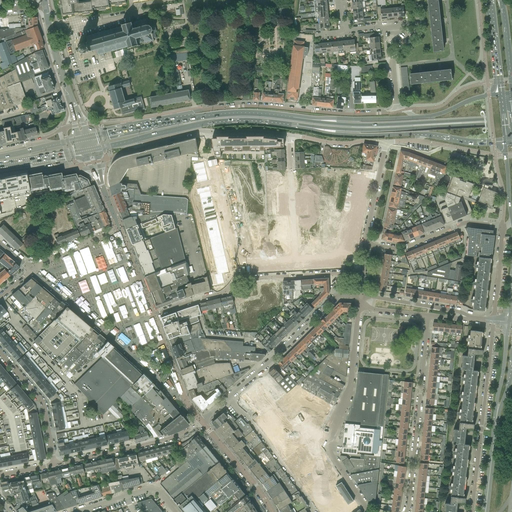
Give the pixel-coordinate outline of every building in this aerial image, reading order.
[(62,0),(63,0),(61,1),(63,16),(75,14),(74,13),(79,12),(79,14),(93,12),(93,8),(95,8),(95,10),(110,7),(109,3),(111,3),(111,5),(126,3),(125,0),(91,0),(91,1),(79,2),(78,0),(62,0)] [(428,0),(430,11),(439,10),(437,0),(428,0)] [(387,19),(386,9),(381,10),(380,7),(377,7),(378,14),(381,14),(381,19),(387,19)] [(439,10),(430,11),(432,31),(441,30),(439,10)] [(363,13),(353,14),(354,20),(359,19),(360,22),(370,21),(370,18),(363,19),(363,13)] [(0,39),(4,38),(36,26),(36,17),(32,18),(32,15),(23,15),(23,18),(23,19),(21,19),(21,22),(25,22),(25,28),(8,29),(0,29),(0,39)] [(98,33),(97,31),(96,31),(94,32),(93,32),(94,34),(93,34),(92,33),(91,33),(92,35),(86,36),(85,36),(86,37),(87,42),(80,44),(79,43),(78,44),(79,45),(81,54),(81,55),(82,55),(83,54),(90,52),(92,53),(92,52),(93,51),(96,50),(98,55),(97,56),(98,57),(99,55),(100,55),(101,57),(104,56),(103,54),(104,54),(105,55),(106,55),(105,53),(110,52),(111,53),(112,53),(111,52),(116,50),(117,52),(118,51),(117,50),(122,49),(123,50),(124,50),(123,48),(128,47),(129,47),(128,49),(129,48),(138,46),(140,46),(140,45),(139,45),(138,44),(143,43),(143,44),(144,44),(144,43),(147,43),(148,43),(148,42),(151,41),(151,42),(152,42),(151,41),(152,41),(152,42),(153,42),(154,41),(155,41),(155,40),(154,40),(154,39),(156,38),(157,38),(156,38),(155,34),(156,34),(156,33),(155,33),(156,31),(157,30),(156,30),(155,26),(155,25),(153,24),(153,23),(152,23),(151,19),(151,18),(150,19),(148,19),(148,18),(148,17),(147,18),(145,19),(145,18),(144,18),(144,19),(141,20),(141,19),(140,19),(140,20),(137,21),(137,20),(136,21),(137,22),(133,23),(132,23),(133,21),(133,20),(132,22),(123,24),(122,23),(121,24),(122,25),(123,26),(117,28),(117,26),(116,26),(116,28),(111,29),(111,28),(110,28),(110,30),(105,31),(105,30),(104,30),(104,31),(99,33),(99,31),(98,32),(98,33)] [(8,18),(0,18),(0,22),(0,29),(8,29),(8,18)] [(320,24),(315,24),(316,25),(316,31),(323,31),(323,29),(330,29),(329,23),(320,24)] [(36,26),(4,38),(9,54),(15,52),(15,51),(32,44),(41,41),(42,41),(38,31),(36,26)] [(441,30),(432,31),(434,52),(443,51),(441,30)] [(370,41),(370,44),(379,43),(379,37),(373,37),(373,33),(364,34),(364,39),(367,38),(368,40),(369,41),(370,41)] [(349,41),(350,50),(350,53),(356,52),(356,55),(359,55),(359,52),(359,50),(358,48),(358,45),(355,46),(354,40),(349,41)] [(44,48),(41,41),(32,44),(34,48),(29,49),(31,52),(44,48)] [(297,100),(302,59),(304,59),(305,56),(307,56),(308,48),(304,47),(303,47),(304,42),(295,41),(294,46),(293,46),(289,77),(288,78),(288,82),(289,82),(287,99),(290,99),(294,100),(297,100)] [(4,42),(0,43),(0,52),(4,63),(0,63),(0,64),(2,70),(8,68),(7,65),(17,62),(14,54),(9,56),(4,42)] [(174,52),(168,53),(169,57),(170,63),(176,62),(179,62),(190,59),(189,53),(188,49),(174,52)] [(34,56),(27,58),(29,64),(36,61),(44,58),(41,51),(38,52),(33,54),(34,56)] [(381,54),(371,55),(368,56),(369,61),(367,61),(367,64),(376,63),(376,60),(381,60),(381,54)] [(13,65),(14,69),(18,79),(28,76),(34,74),(32,69),(30,70),(28,64),(29,64),(27,58),(27,57),(13,65)] [(37,63),(31,65),(34,71),(39,69),(40,71),(46,69),(48,68),(45,60),(44,58),(36,61),(37,63)] [(176,62),(170,63),(174,86),(181,85),(176,62)] [(336,74),(347,75),(348,66),(337,65),(336,74)] [(18,79),(14,69),(0,77),(0,110),(3,109),(3,110),(3,109),(11,106),(12,107),(20,103),(26,101),(22,90),(19,82),(18,79)] [(451,70),(430,72),(431,82),(452,79),(451,70)] [(45,73),(34,77),(35,80),(38,87),(40,86),(41,85),(41,88),(43,87),(45,93),(50,91),(54,90),(52,84),(51,81),(47,72),(45,73)] [(431,82),(430,72),(410,75),(411,84),(431,82)] [(322,106),(327,107),(329,93),(329,89),(329,88),(330,82),(330,78),(326,77),(325,93),(326,93),(325,99),(323,98),(322,106)] [(353,83),(352,83),(353,93),(353,97),(353,98),(354,98),(354,103),(355,103),(354,103),(362,103),(361,92),(361,81),(360,81),(360,78),(354,78),(354,81),(353,82),(353,83)] [(254,95),(253,100),(259,101),(262,101),(262,97),(259,97),(259,96),(260,90),(260,89),(257,88),(258,81),(258,80),(258,79),(255,79),(254,92),(254,95)] [(109,91),(115,109),(124,107),(125,111),(136,108),(135,104),(134,99),(126,101),(122,88),(131,85),(129,81),(122,83),(122,80),(115,82),(116,84),(108,87),(110,91),(109,91)] [(361,92),(362,103),(362,104),(363,104),(363,103),(376,102),(375,97),(376,97),(374,82),(369,82),(371,94),(363,94),(363,92),(361,92)] [(149,97),(150,103),(151,108),(191,100),(189,90),(149,97)] [(28,105),(29,109),(31,116),(48,109),(48,111),(50,110),(51,115),(55,113),(64,111),(63,107),(62,107),(61,108),(58,101),(59,101),(60,100),(59,98),(58,97),(56,98),(55,99),(53,100),(51,95),(44,98),(46,106),(37,109),(35,104),(40,102),(38,99),(27,103),(28,105)] [(336,108),(343,109),(343,103),(345,103),(345,97),(337,97),(336,108)] [(24,115),(18,117),(21,124),(26,123),(25,118),(24,116),(24,115)] [(3,131),(6,143),(12,142),(12,141),(10,133),(11,133),(9,125),(14,124),(13,118),(1,121),(3,131)] [(29,125),(28,126),(31,137),(37,135),(34,122),(29,124),(29,125)] [(25,138),(31,137),(28,126),(22,127),(25,138)] [(20,131),(17,132),(19,140),(19,141),(25,139),(25,138),(22,127),(22,128),(19,129),(20,131)] [(17,132),(16,132),(11,133),(10,133),(12,141),(19,140),(17,132)] [(217,138),(212,138),(215,158),(218,158),(221,158),(221,157),(221,155),(221,154),(221,151),(265,151),(265,148),(284,147),(284,144),(284,139),(278,138),(265,136),(246,136),(217,137),(217,138)] [(108,183),(110,187),(119,183),(120,183),(128,169),(172,158),(198,151),(196,138),(173,144),(173,145),(170,146),(169,146),(168,145),(164,146),(162,147),(160,147),(145,151),(145,152),(141,153),(140,152),(121,157),(121,158),(120,158),(118,159),(117,160),(115,162),(114,163),(113,165),(112,166),(111,168),(110,170),(109,171),(109,173),(109,175),(108,177),(108,179),(109,181),(109,183),(108,183)] [(366,159),(366,160),(374,161),(376,148),(375,147),(375,146),(369,145),(367,159),(366,159)] [(398,163),(396,174),(403,175),(404,172),(403,172),(404,169),(402,168),(403,163),(405,163),(404,165),(406,165),(406,163),(410,154),(408,153),(401,151),(400,152),(398,163)] [(408,166),(410,167),(415,155),(410,154),(406,163),(408,164),(408,166)] [(415,155),(410,167),(412,168),(413,166),(416,167),(420,157),(415,155)] [(418,167),(415,175),(417,176),(424,159),(420,157),(416,167),(418,167)] [(417,176),(416,180),(419,181),(422,172),(422,171),(423,167),(426,167),(429,160),(424,159),(417,176)] [(203,162),(193,164),(198,184),(199,188),(199,189),(196,189),(197,194),(199,194),(217,274),(215,275),(209,276),(211,286),(212,286),(217,285),(224,283),(222,274),(229,272),(209,186),(208,181),(203,162)] [(429,174),(428,176),(433,178),(433,176),(438,164),(433,162),(429,174)] [(433,176),(433,178),(434,179),(434,178),(437,179),(440,173),(442,166),(438,164),(433,176)] [(447,167),(442,166),(440,173),(437,179),(435,184),(437,185),(440,178),(443,179),(444,174),(447,167)] [(296,185),(295,185),(296,193),(304,192),(306,213),(297,214),(297,222),(299,222),(300,244),(301,244),(301,253),(322,252),(322,243),(319,243),(315,169),(296,170),(296,185)] [(286,171),(267,172),(270,246),(268,246),(268,255),(289,253),(289,245),(290,245),(288,223),(290,222),(290,214),(281,215),(280,194),(288,193),(288,185),(287,185),(286,171)] [(0,199),(29,194),(30,194),(30,191),(27,175),(26,173),(20,174),(20,175),(15,175),(9,176),(4,177),(4,178),(0,178),(0,199)] [(61,177),(61,173),(60,173),(58,174),(58,173),(51,174),(51,175),(50,175),(50,176),(47,176),(46,176),(45,176),(45,175),(43,175),(42,176),(41,173),(37,174),(36,174),(37,174),(31,175),(30,174),(27,175),(30,191),(48,187),(49,191),(63,188),(64,192),(74,190),(74,191),(81,188),(89,184),(87,179),(79,175),(76,176),(75,174),(71,175),(71,174),(65,175),(65,176),(61,177)] [(459,217),(460,218),(472,213),(467,200),(465,199),(466,197),(468,198),(473,184),(466,181),(466,183),(459,180),(460,179),(453,176),(444,199),(445,202),(439,205),(446,224),(453,221),(453,219),(459,217)] [(110,187),(113,195),(121,192),(141,193),(137,184),(119,183),(110,187)] [(85,196),(96,192),(93,185),(88,187),(82,189),(85,196)] [(496,192),(491,191),(492,186),(484,185),(478,201),(492,207),(496,196),(495,195),(496,192)] [(393,187),(392,192),(404,194),(404,195),(405,195),(407,195),(408,195),(408,194),(406,194),(406,193),(403,193),(403,192),(401,191),(401,188),(398,188),(393,187)] [(73,201),(73,202),(76,208),(99,198),(96,192),(85,196),(73,201)] [(113,195),(116,202),(124,199),(124,200),(129,199),(129,201),(131,202),(188,206),(188,198),(185,197),(156,195),(156,194),(141,193),(121,192),(113,195)] [(392,192),(391,197),(401,199),(402,199),(404,200),(406,200),(407,195),(405,195),(404,195),(404,194),(392,192)] [(32,198),(35,205),(46,201),(43,194),(32,198)] [(391,197),(389,202),(405,205),(406,200),(404,200),(402,199),(401,199),(391,197)] [(76,208),(78,214),(90,209),(90,210),(92,209),(91,208),(101,204),(99,198),(76,208)] [(116,202),(120,212),(128,209),(129,209),(135,209),(145,210),(163,212),(168,212),(187,213),(188,206),(131,202),(129,201),(129,199),(124,200),(124,199),(116,202)] [(81,236),(92,232),(90,226),(89,224),(91,223),(89,217),(81,220),(78,214),(76,208),(73,202),(66,205),(73,220),(77,228),(81,236)] [(90,210),(92,214),(104,210),(101,204),(91,208),(92,209),(90,210)] [(332,207),(328,236),(332,236),(335,213),(340,214),(341,208),(332,207)] [(388,208),(387,213),(399,216),(400,216),(402,216),(402,215),(403,214),(400,213),(400,211),(397,210),(393,209),(388,208)] [(429,208),(427,209),(435,229),(439,227),(435,216),(432,217),(431,215),(429,208)] [(120,212),(123,220),(137,214),(163,213),(163,212),(145,210),(135,209),(129,209),(128,209),(120,212)] [(426,217),(425,217),(425,220),(430,230),(435,229),(427,209),(425,210),(428,217),(426,218),(426,217)] [(91,223),(96,220),(99,219),(99,220),(107,217),(104,211),(96,214),(89,217),(91,223)] [(168,214),(168,212),(163,212),(163,213),(137,214),(123,220),(126,229),(138,224),(154,218),(160,216),(164,214),(165,214),(168,214)] [(12,217),(15,223),(23,219),(20,213),(12,217)] [(436,213),(434,214),(435,216),(439,227),(444,225),(442,220),(442,218),(440,214),(437,215),(437,214),(436,214),(436,213)] [(138,224),(126,229),(127,229),(127,231),(129,235),(132,243),(133,245),(146,240),(142,230),(140,230),(140,228),(141,228),(143,228),(149,226),(149,225),(150,224),(151,225),(157,223),(157,222),(158,222),(160,221),(163,227),(164,226),(165,227),(163,228),(165,232),(176,228),(174,224),(174,222),(172,215),(164,214),(160,216),(154,218),(138,225),(138,224)] [(109,223),(109,221),(107,217),(99,220),(99,219),(96,220),(100,229),(108,225),(109,223)] [(423,219),(420,220),(420,221),(421,222),(422,226),(423,228),(425,232),(430,230),(425,220),(425,217),(423,218),(423,219)] [(92,232),(97,230),(100,229),(96,220),(91,223),(89,224),(90,226),(92,232)] [(419,221),(414,223),(416,227),(419,235),(424,233),(422,228),(421,226),(419,221)] [(411,223),(409,224),(414,237),(419,235),(416,227),(413,228),(412,224),(412,225),(411,223)] [(0,227),(0,234),(17,250),(28,238),(24,235),(20,240),(3,224),(0,227)] [(408,230),(406,230),(410,239),(414,237),(409,224),(406,225),(408,230)] [(146,273),(144,273),(145,275),(145,276),(186,261),(181,244),(181,242),(179,235),(177,228),(176,228),(165,232),(146,240),(133,245),(133,246),(134,247),(135,247),(136,247),(138,251),(141,259),(146,273)] [(403,232),(401,232),(402,232),(402,234),(405,241),(410,239),(406,230),(405,228),(403,228),(402,229),(403,232)] [(467,256),(479,257),(490,258),(493,231),(489,231),(489,230),(489,231),(485,230),(486,230),(485,230),(482,230),(482,229),(481,229),(481,230),(478,229),(474,229),(474,228),(474,229),(471,228),(468,228),(465,229),(468,237),(467,256)] [(77,229),(69,232),(72,240),(80,237),(77,229)] [(69,232),(62,235),(65,243),(72,240),(69,232)] [(457,232),(452,234),(456,244),(461,241),(460,238),(463,237),(462,233),(459,235),(457,232)] [(65,243),(62,235),(61,236),(61,235),(58,236),(57,234),(54,236),(58,246),(65,243)] [(452,234),(446,237),(450,246),(456,244),(452,234)] [(446,237),(440,239),(444,249),(450,246),(446,237)] [(440,239),(434,241),(438,251),(444,249),(440,239)] [(434,241),(428,244),(432,253),(438,251),(434,241)] [(428,244),(423,246),(427,256),(432,253),(428,244)] [(423,246),(417,249),(421,258),(427,256),(423,246)] [(417,249),(411,251),(415,261),(421,258),(417,249)] [(415,261),(411,251),(405,253),(409,263),(415,261)] [(4,254),(0,259),(0,262),(9,270),(6,272),(9,276),(20,267),(4,254)] [(475,265),(475,266),(475,267),(476,267),(478,267),(478,268),(477,275),(489,276),(488,276),(489,272),(489,273),(490,269),(489,269),(489,266),(490,266),(491,262),(490,262),(490,259),(491,259),(490,258),(479,257),(478,265),(477,264),(476,264),(475,265)] [(145,276),(151,292),(188,278),(187,276),(189,275),(186,261),(145,276)] [(427,273),(427,275),(449,279),(460,281),(463,265),(457,264),(455,271),(449,270),(451,263),(427,273)] [(0,274),(3,277),(5,280),(9,276),(4,269),(0,272),(0,274)] [(473,282),(473,284),(474,284),(476,285),(475,292),(487,294),(487,293),(486,293),(487,290),(488,286),(487,286),(487,284),(488,284),(489,280),(488,280),(488,276),(489,276),(477,275),(476,282),(475,282),(474,282),(473,282)] [(194,280),(195,284),(193,284),(192,284),(194,294),(196,294),(208,291),(211,290),(207,276),(194,280)] [(37,282),(32,277),(17,290),(25,297),(37,282)] [(151,292),(155,303),(165,299),(165,297),(168,296),(177,292),(177,291),(180,290),(179,288),(184,286),(183,284),(189,282),(188,278),(151,292)] [(320,288),(320,289),(321,288),(324,288),(324,285),(329,285),(329,278),(314,279),(314,284),(317,284),(317,286),(320,286),(320,288)] [(313,284),(314,284),(314,279),(300,280),(301,290),(311,289),(311,285),(313,285),(313,284)] [(43,287),(37,282),(25,297),(17,290),(11,295),(15,299),(16,300),(22,306),(24,307),(29,302),(43,287)] [(186,289),(185,289),(186,290),(186,289),(187,292),(185,293),(186,297),(195,294),(194,294),(192,284),(191,282),(190,283),(187,284),(187,285),(185,286),(186,289)] [(278,282),(259,283),(260,295),(279,294),(278,282)] [(320,295),(318,297),(321,301),(329,293),(329,285),(324,285),(324,288),(321,288),(320,289),(319,291),(321,293),(319,294),(320,295)] [(177,292),(180,300),(186,297),(185,293),(187,292),(186,289),(186,290),(185,289),(186,289),(185,286),(184,286),(179,288),(180,290),(177,291),(177,292)] [(49,292),(43,287),(29,302),(24,307),(32,316),(36,310),(34,309),(49,292)] [(43,310),(54,297),(49,292),(34,309),(36,310),(32,316),(35,319),(43,310)] [(165,299),(155,303),(157,308),(180,300),(177,292),(168,296),(165,297),(165,299)] [(471,300),(471,301),(471,302),(472,302),(474,302),(474,303),(473,310),(485,311),(484,311),(485,307),(486,304),(485,303),(485,301),(486,301),(486,297),(486,294),(487,294),(475,292),(474,299),(473,299),(472,299),(471,299),(471,300)] [(232,296),(227,297),(229,305),(228,305),(230,312),(231,314),(232,314),(234,313),(236,313),(235,306),(233,307),(232,304),(234,304),(234,303),(233,301),(232,296)] [(274,296),(263,307),(265,309),(276,298),(274,296)] [(43,310),(35,319),(40,324),(45,319),(47,317),(49,315),(52,312),(55,308),(54,308),(55,307),(56,308),(58,305),(61,302),(55,297),(54,297),(43,310)] [(227,297),(220,299),(224,313),(230,312),(228,305),(229,305),(227,297)] [(321,301),(318,297),(311,304),(315,307),(321,301)] [(257,298),(235,303),(238,315),(258,310),(258,312),(263,311),(260,300),(257,301),(257,298)] [(220,299),(214,300),(215,308),(220,307),(221,313),(222,315),(224,315),(224,313),(220,299)] [(299,299),(297,300),(298,301),(298,302),(309,313),(313,309),(307,302),(305,305),(299,299)] [(16,300),(13,303),(19,309),(22,306),(16,300)] [(214,300),(207,302),(209,310),(213,309),(214,313),(215,313),(216,312),(215,308),(214,300)] [(301,309),(299,311),(305,317),(309,313),(298,302),(298,301),(297,300),(294,302),(301,309)] [(49,315),(54,319),(66,306),(61,302),(58,305),(56,308),(55,307),(54,308),(55,308),(52,312),(49,315)] [(207,302),(200,303),(200,304),(201,308),(202,312),(206,310),(207,315),(208,315),(209,322),(212,321),(213,321),(211,315),(211,314),(210,314),(209,310),(207,302)] [(339,303),(333,309),(340,315),(343,312),(343,303),(339,303)] [(0,313),(2,316),(4,318),(8,314),(6,312),(7,312),(0,304),(0,313)] [(194,306),(189,308),(193,317),(197,322),(199,321),(197,315),(199,315),(201,314),(198,305),(196,305),(194,306)] [(56,365),(57,364),(59,362),(84,336),(85,338),(92,329),(66,306),(54,319),(41,334),(33,341),(56,365)] [(165,327),(165,329),(173,326),(178,326),(187,326),(197,322),(193,317),(189,308),(187,308),(161,318),(165,327)] [(293,309),(291,311),(301,321),(305,317),(299,311),(296,313),(293,309)] [(332,312),(330,313),(340,323),(341,321),(338,317),(340,315),(333,309),(332,311),(332,312)] [(291,311),(289,313),(290,314),(292,317),(291,318),(290,318),(297,325),(301,321),(291,311)] [(326,317),(325,317),(328,321),(331,324),(332,323),(334,325),(336,323),(337,325),(340,323),(330,313),(328,315),(327,315),(326,317)] [(325,317),(321,321),(331,331),(333,329),(329,326),(331,324),(328,321),(325,317)] [(286,318),(284,319),(293,328),(294,327),(295,327),(297,325),(290,318),(288,320),(286,318)] [(284,324),(283,326),(289,332),(293,328),(284,319),(282,322),(284,324)] [(318,325),(321,329),(323,331),(325,329),(329,333),(331,331),(321,321),(321,322),(320,323),(319,323),(318,324),(318,325)] [(165,329),(169,339),(177,336),(189,333),(204,334),(203,333),(199,323),(188,327),(187,326),(178,326),(173,326),(165,329)] [(26,325),(22,329),(33,340),(36,336),(26,325)] [(278,325),(276,327),(285,336),(287,334),(288,333),(289,332),(283,326),(281,328),(278,325)] [(315,328),(313,329),(323,339),(325,337),(321,333),(323,332),(323,331),(321,329),(318,325),(317,326),(316,326),(315,327),(315,328)] [(266,326),(263,329),(265,331),(268,335),(277,344),(281,340),(275,334),(273,336),(270,333),(266,330),(268,328),(266,326)] [(277,332),(275,334),(281,340),(282,340),(283,339),(283,338),(285,336),(276,327),(274,329),(277,332)] [(84,336),(59,362),(66,370),(92,342),(99,334),(92,329),(85,338),(84,336)] [(311,331),(309,333),(318,342),(320,340),(322,342),(324,340),(323,339),(313,329),(311,331)] [(466,338),(466,340),(467,340),(468,341),(469,341),(469,342),(468,348),(470,349),(470,348),(480,349),(480,346),(481,346),(481,342),(480,342),(481,340),(482,340),(482,336),(481,336),(482,332),(482,333),(482,332),(471,331),(470,338),(468,338),(467,338),(466,338)] [(7,332),(0,337),(0,341),(2,344),(9,338),(9,337),(10,336),(7,332)] [(169,339),(172,346),(180,343),(180,344),(195,338),(205,339),(204,335),(204,334),(189,333),(177,336),(169,339)] [(316,344),(318,342),(309,333),(307,334),(307,335),(306,337),(315,346),(317,344),(316,344)] [(103,338),(99,334),(92,342),(66,370),(63,373),(66,375),(69,371),(76,365),(77,366),(85,356),(85,357),(94,347),(103,338)] [(266,337),(264,339),(273,348),(275,346),(277,344),(268,335),(267,335),(266,337)] [(302,340),(304,342),(305,343),(304,344),(305,345),(307,347),(308,346),(308,347),(312,350),(315,346),(306,337),(304,338),(303,338),(302,339),(302,340)] [(5,348),(12,342),(9,338),(2,344),(5,348)] [(76,365),(69,371),(73,375),(79,369),(86,362),(92,356),(101,347),(106,341),(103,338),(94,347),(90,352),(85,357),(85,356),(77,366),(76,365)] [(200,349),(221,351),(242,353),(255,353),(256,347),(243,346),(243,342),(205,339),(195,338),(180,344),(180,343),(172,346),(176,357),(185,354),(186,355),(187,354),(187,353),(192,351),(192,352),(200,349)] [(273,348),(264,339),(261,343),(266,348),(269,352),(273,348)] [(12,342),(5,348),(8,352),(17,344),(18,344),(15,340),(12,342)] [(299,343),(298,345),(307,354),(312,359),(315,357),(309,352),(308,352),(310,350),(307,347),(305,345),(304,344),(305,343),(304,342),(302,340),(302,341),(301,341),(300,341),(299,342),(299,343)] [(113,346),(106,341),(101,347),(92,356),(96,359),(100,356),(102,358),(108,352),(113,346)] [(12,356),(21,348),(17,344),(8,352),(12,356)] [(295,346),(294,348),(300,354),(302,353),(305,356),(306,355),(307,354),(298,345),(296,346),(295,346)] [(114,347),(113,346),(108,352),(102,358),(74,384),(78,388),(105,363),(107,361),(108,362),(109,361),(111,363),(113,360),(111,359),(117,353),(118,351),(114,347)] [(21,348),(12,356),(16,360),(24,353),(27,351),(23,347),(21,348)] [(303,357),(300,354),(294,348),(292,349),(292,350),(290,352),(300,361),(302,360),(301,359),(303,357)] [(461,370),(466,370),(471,371),(471,370),(473,354),(475,355),(475,354),(477,354),(482,354),(483,354),(483,350),(480,349),(470,348),(470,349),(469,354),(468,353),(468,356),(463,355),(463,356),(463,358),(462,358),(461,367),(462,367),(462,369),(461,369),(461,370)] [(214,357),(220,358),(221,351),(200,349),(192,352),(187,354),(186,355),(184,355),(177,358),(181,369),(210,358),(214,357)] [(335,357),(348,358),(348,350),(336,349),(335,349),(334,350),(331,353),(335,357)] [(118,351),(117,353),(111,359),(113,360),(111,363),(109,361),(108,362),(107,361),(105,363),(78,388),(82,393),(123,359),(125,358),(118,351)] [(241,360),(254,361),(259,361),(265,355),(265,354),(255,354),(255,353),(242,353),(221,351),(220,358),(241,360)] [(25,354),(17,361),(20,366),(27,360),(29,358),(30,358),(32,356),(28,352),(25,354)] [(287,356),(286,356),(289,360),(292,362),(292,361),(295,364),(297,363),(298,363),(298,364),(300,366),(302,364),(300,361),(290,352),(289,353),(288,353),(287,354),(287,355),(287,356)] [(325,359),(329,361),(346,371),(348,358),(335,357),(331,353),(326,358),(325,359)] [(282,359),(282,360),(292,370),(295,373),(297,372),(293,368),(295,366),(292,362),(289,360),(286,356),(286,357),(285,357),(284,358),(282,360),(282,359)] [(27,360),(20,366),(24,370),(31,364),(33,362),(30,358),(29,358),(27,360)] [(140,371),(127,359),(125,358),(123,359),(82,393),(103,415),(107,410),(112,405),(115,401),(119,398),(130,386),(142,373),(141,373),(140,371)] [(210,358),(181,369),(183,374),(215,363),(214,360),(213,358),(210,358)] [(312,371),(310,373),(337,388),(341,391),(344,385),(340,383),(329,377),(331,376),(333,371),(333,370),(332,369),(326,366),(329,361),(325,359),(323,361),(318,366),(315,369),(312,371)] [(290,371),(292,370),(282,360),(278,363),(284,369),(283,369),(284,370),(286,372),(288,370),(290,371)] [(329,361),(326,366),(332,369),(333,370),(341,374),(346,377),(346,371),(329,361)] [(183,374),(189,390),(218,380),(232,374),(234,374),(230,363),(215,363),(183,374)] [(27,374),(34,368),(31,364),(24,370),(27,374)] [(28,374),(27,374),(31,378),(40,370),(37,366),(34,368),(28,374)] [(275,366),(242,396),(253,409),(278,387),(272,379),(280,372),(275,366)] [(232,374),(218,380),(227,390),(250,370),(248,368),(234,374),(232,374)] [(40,370),(31,378),(34,382),(41,376),(44,374),(40,370)] [(462,378),(462,379),(462,380),(463,380),(465,380),(465,381),(464,387),(476,389),(475,389),(475,385),(476,385),(477,381),(476,381),(476,379),(477,379),(478,375),(477,375),(477,372),(478,372),(478,371),(473,371),(471,370),(471,371),(466,370),(465,377),(464,377),(463,377),(462,378)] [(358,371),(357,384),(380,386),(376,426),(377,426),(383,427),(389,375),(358,371)] [(0,383),(2,382),(3,381),(9,376),(6,372),(0,377),(0,383)] [(119,398),(130,409),(153,384),(152,383),(142,373),(130,386),(119,398)] [(288,375),(278,384),(287,395),(298,385),(288,375)] [(9,376),(3,381),(2,382),(5,385),(6,385),(12,380),(9,376)] [(45,380),(41,376),(34,382),(38,386),(45,380)] [(38,386),(41,390),(51,382),(53,381),(49,377),(47,379),(46,379),(45,380),(39,385),(38,386)] [(12,380),(6,385),(5,385),(9,389),(16,383),(13,380),(12,380)] [(189,390),(192,398),(218,388),(223,393),(227,390),(218,380),(189,390)] [(51,382),(41,390),(45,395),(52,389),(55,386),(51,382)] [(10,390),(13,394),(20,388),(17,384),(10,390)] [(130,409),(129,409),(133,413),(160,391),(160,390),(159,390),(154,385),(153,384),(130,409)] [(460,395),(460,396),(460,397),(461,397),(462,397),(463,397),(462,404),(474,406),(473,406),(473,402),(474,402),(475,398),(474,398),(474,396),(475,396),(476,392),(475,392),(475,389),(476,389),(464,387),(463,394),(461,394),(460,395)] [(20,388),(13,394),(16,398),(17,398),(23,392),(20,389),(20,388)] [(218,388),(192,398),(202,411),(223,393),(218,388)] [(49,399),(56,393),(52,389),(45,395),(49,399)] [(133,413),(139,419),(148,412),(160,403),(159,402),(165,397),(160,391),(133,413)] [(357,391),(347,417),(355,418),(354,423),(372,425),(375,392),(357,391)] [(23,392),(17,398),(16,398),(19,402),(20,401),(22,400),(26,396),(23,392)] [(50,400),(50,403),(59,402),(59,400),(61,399),(56,393),(49,399),(50,400)] [(257,416),(253,420),(288,467),(290,466),(319,511),(354,511),(359,509),(353,501),(348,504),(342,496),(337,487),(332,491),(325,480),(336,474),(314,439),(328,414),(315,406),(317,402),(309,398),(300,393),(289,414),(295,417),(294,419),(283,427),(270,408),(262,414),(263,416),(259,419),(257,416)] [(23,406),(23,405),(27,402),(30,400),(26,396),(22,400),(20,401),(19,402),(23,406)] [(170,403),(169,402),(168,403),(167,402),(168,401),(166,398),(166,397),(165,397),(159,402),(160,403),(148,412),(139,419),(144,424),(170,403)] [(26,410),(27,409),(32,405),(33,404),(30,400),(27,402),(23,405),(23,406),(26,410)] [(172,406),(170,403),(144,424),(145,426),(148,423),(151,428),(175,409),(174,407),(172,408),(172,406)] [(32,405),(27,409),(26,410),(27,410),(27,415),(37,413),(35,406),(33,404),(32,405)] [(458,412),(457,413),(458,414),(459,414),(461,415),(460,422),(461,422),(471,423),(471,420),(472,420),(473,416),(472,416),(472,413),(473,413),(473,410),(473,409),(473,406),(474,406),(462,404),(461,411),(461,412),(459,412),(458,412)] [(112,405),(107,410),(119,421),(123,416),(116,409),(112,405)] [(158,436),(163,435),(159,430),(173,419),(179,414),(178,413),(177,414),(176,413),(177,411),(175,409),(151,428),(158,436)] [(214,425),(217,429),(232,416),(226,410),(214,421),(214,425)] [(167,435),(168,435),(170,434),(171,434),(174,433),(176,432),(179,431),(181,430),(184,428),(186,427),(188,426),(189,425),(181,416),(179,414),(173,419),(159,430),(163,435),(164,436),(164,435),(166,434),(167,435)] [(217,429),(221,434),(221,433),(236,421),(232,416),(217,429)] [(241,417),(236,421),(221,433),(225,439),(239,427),(241,429),(247,424),(241,417)] [(455,443),(457,444),(463,444),(464,428),(466,428),(468,428),(474,427),(474,428),(474,424),(471,423),(461,422),(461,427),(459,427),(459,429),(457,429),(457,428),(455,428),(455,429),(454,429),(455,429),(455,431),(454,431),(453,440),(454,441),(453,443),(454,443),(454,444),(455,444),(455,443)] [(342,450),(342,453),(357,454),(357,452),(374,453),(374,456),(380,457),(383,427),(377,426),(376,429),(360,427),(360,425),(351,424),(345,423),(345,426),(344,426),(345,426),(344,429),(344,432),(343,443),(343,444),(342,446),(342,447),(343,447),(342,449),(342,450)] [(225,439),(233,447),(253,430),(248,424),(247,424),(241,429),(239,427),(225,439)] [(139,432),(142,441),(148,439),(146,431),(145,431),(145,430),(144,430),(143,428),(142,429),(142,428),(142,427),(142,426),(141,426),(140,426),(139,426),(138,426),(136,428),(138,430),(139,432)] [(131,431),(130,432),(132,435),(133,436),(134,439),(134,440),(135,443),(142,441),(139,432),(138,430),(136,428),(136,429),(135,429),(131,431)] [(237,452),(238,451),(257,436),(253,430),(233,447),(237,452)] [(84,435),(82,435),(83,438),(86,449),(91,448),(89,439),(88,437),(88,434),(84,435)] [(178,446),(176,447),(177,448),(179,451),(180,451),(181,453),(182,452),(185,455),(181,457),(185,463),(193,457),(189,452),(201,441),(197,436),(196,435),(194,436),(190,440),(188,442),(185,443),(182,445),(178,446)] [(238,451),(243,458),(261,442),(262,442),(257,436),(238,451)] [(62,439),(57,440),(58,443),(60,455),(65,454),(62,440),(62,439)] [(67,439),(62,440),(65,454),(70,453),(68,442),(67,439)] [(206,446),(201,441),(189,452),(193,457),(206,446)] [(243,458),(248,464),(267,449),(261,442),(243,458)] [(453,452),(453,453),(454,453),(455,454),(456,454),(455,461),(467,462),(466,462),(467,459),(468,459),(468,455),(467,455),(468,452),(469,449),(468,449),(468,445),(469,445),(465,444),(463,444),(457,444),(457,451),(456,451),(454,451),(453,452)] [(173,445),(167,446),(169,454),(169,455),(178,453),(178,452),(174,446),(173,446),(173,445)] [(173,500),(179,495),(207,472),(209,469),(209,468),(218,461),(214,456),(213,456),(210,451),(209,451),(206,446),(193,457),(185,463),(179,468),(160,484),(173,500)] [(248,464),(252,469),(270,454),(267,449),(248,464)] [(18,456),(20,463),(21,463),(28,462),(26,453),(21,454),(21,456),(20,456),(18,456)] [(118,458),(120,470),(121,472),(140,467),(136,453),(118,457),(118,458)] [(252,469),(256,473),(274,458),(270,454),(252,469)] [(20,463),(18,456),(15,457),(15,455),(10,456),(11,462),(12,465),(17,464),(20,463)] [(340,456),(340,459),(342,461),(342,462),(348,472),(349,472),(351,475),(379,469),(380,457),(364,455),(364,460),(358,459),(350,458),(349,461),(347,458),(346,456),(345,456),(340,456)] [(181,457),(175,463),(176,464),(179,468),(185,463),(181,457)] [(106,459),(106,460),(108,472),(109,472),(120,470),(118,458),(113,459),(113,458),(106,459)] [(256,473),(260,478),(277,463),(274,458),(256,473)] [(108,472),(106,460),(99,461),(102,474),(109,472),(108,472)] [(99,461),(92,462),(94,472),(94,470),(98,470),(98,473),(101,472),(99,461)] [(451,469),(451,470),(452,471),(453,471),(454,471),(453,478),(465,480),(464,480),(465,476),(466,476),(466,472),(465,472),(466,470),(467,466),(466,466),(466,463),(467,463),(467,462),(455,461),(455,468),(454,468),(452,468),(451,469)] [(92,462),(85,464),(86,469),(86,472),(90,471),(92,478),(96,477),(95,474),(94,472),(92,462)] [(196,500),(197,498),(228,473),(220,463),(208,473),(207,472),(179,495),(184,502),(192,495),(196,500)] [(260,478),(264,482),(281,468),(277,463),(260,478)] [(83,465),(76,466),(77,474),(85,472),(84,470),(83,465)] [(165,469),(162,465),(157,469),(162,475),(167,471),(165,469)] [(76,466),(69,468),(70,476),(77,474),(76,466)] [(69,468),(62,469),(63,477),(64,479),(64,480),(71,478),(70,476),(70,475),(69,468)] [(262,483),(267,490),(287,477),(281,468),(264,482),(262,483)] [(62,469),(53,472),(56,484),(57,486),(60,485),(60,483),(62,483),(61,479),(61,478),(63,477),(62,469)] [(350,475),(357,485),(377,481),(379,469),(351,475),(350,475)] [(53,472),(47,473),(49,481),(50,484),(50,485),(52,493),(53,493),(54,493),(57,497),(61,495),(57,486),(56,484),(53,472)] [(41,474),(40,475),(41,481),(43,480),(44,483),(49,481),(47,473),(41,474)] [(199,497),(203,503),(232,479),(228,473),(197,498),(199,497)] [(38,475),(30,477),(32,485),(37,483),(38,488),(43,487),(41,481),(40,475),(38,475)] [(30,477),(24,478),(24,480),(26,490),(33,489),(32,485),(30,477)] [(122,490),(141,484),(139,477),(129,479),(123,480),(119,481),(122,490)] [(268,491),(273,498),(281,492),(293,484),(287,477),(267,490),(267,491),(268,491)] [(449,486),(449,487),(450,488),(451,488),(452,488),(452,492),(451,496),(453,496),(462,497),(463,494),(464,494),(464,492),(464,490),(463,490),(464,487),(465,484),(464,483),(464,480),(465,480),(453,478),(452,485),(452,486),(450,485),(449,486)] [(17,479),(16,480),(18,493),(26,490),(24,480),(18,481),(17,479)] [(203,503),(207,508),(237,484),(232,479),(203,503)] [(11,483),(8,483),(10,489),(14,494),(16,493),(18,493),(18,492),(16,480),(11,481),(11,483)] [(8,481),(0,483),(3,494),(7,500),(14,495),(14,494),(10,489),(8,483),(8,481)] [(111,492),(112,493),(122,490),(119,481),(116,482),(109,483),(108,483),(111,492)] [(377,481),(357,485),(368,502),(375,500),(377,481)] [(342,482),(336,486),(337,487),(342,496),(348,492),(342,482)] [(99,485),(103,496),(112,493),(111,492),(108,483),(99,485)] [(212,511),(216,509),(230,497),(241,489),(237,484),(207,508),(210,511),(212,511)] [(273,498),(276,504),(298,491),(294,486),(294,487),(293,484),(281,492),(273,498)] [(68,490),(67,491),(68,492),(74,501),(75,500),(78,504),(103,496),(99,485),(92,486),(94,493),(79,498),(76,490),(70,492),(68,490)] [(241,489),(230,497),(232,499),(227,504),(229,507),(232,505),(245,494),(241,489)] [(26,490),(18,493),(20,498),(22,498),(23,501),(21,502),(22,505),(23,506),(31,503),(29,498),(26,490)] [(64,508),(64,509),(78,504),(75,500),(74,501),(68,492),(67,491),(61,495),(57,497),(64,508)] [(276,504),(279,509),(301,496),(298,491),(276,504)] [(38,503),(37,497),(34,492),(32,493),(33,497),(29,498),(31,503),(31,504),(38,503)] [(348,504),(354,501),(348,492),(343,496),(348,504)] [(57,497),(54,493),(49,494),(46,494),(47,495),(50,500),(53,504),(57,511),(64,509),(64,508),(57,497)] [(205,511),(196,500),(192,495),(184,502),(179,495),(173,500),(183,511),(205,511)] [(244,505),(250,500),(246,495),(241,500),(240,499),(232,506),(224,511),(237,511),(245,506),(244,505)] [(279,509),(280,511),(287,511),(305,502),(301,496),(279,509)] [(454,511),(456,502),(458,502),(459,502),(459,501),(465,501),(465,502),(466,498),(462,497),(453,496),(452,501),(451,501),(450,503),(446,503),(445,503),(446,503),(446,505),(445,505),(444,511),(454,511)] [(18,504),(14,508),(16,511),(23,506),(22,505),(21,502),(23,501),(22,498),(20,498),(17,499),(18,504)] [(144,511),(162,511),(151,498),(137,503),(144,511)] [(247,511),(254,507),(250,500),(244,505),(245,506),(237,511),(247,511)] [(287,511),(298,511),(305,508),(308,506),(305,502),(287,511)]
